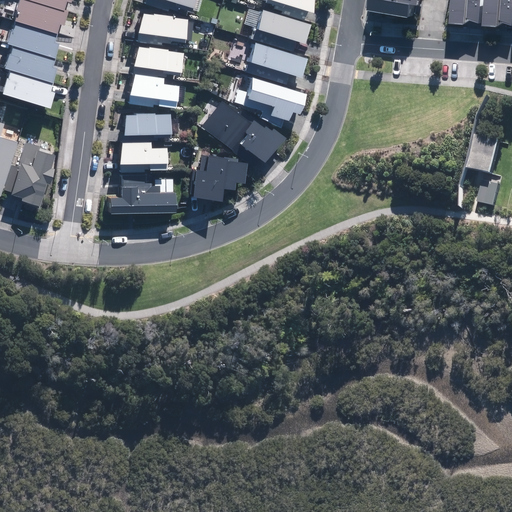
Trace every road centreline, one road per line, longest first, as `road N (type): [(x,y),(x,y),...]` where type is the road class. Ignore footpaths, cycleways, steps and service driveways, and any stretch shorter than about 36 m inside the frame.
road 1 (residential): [(68,247),(156,242),(256,209),(294,174),(317,138),(331,108),(342,41)]
road 2 (residential): [(68,247),(102,0)]
